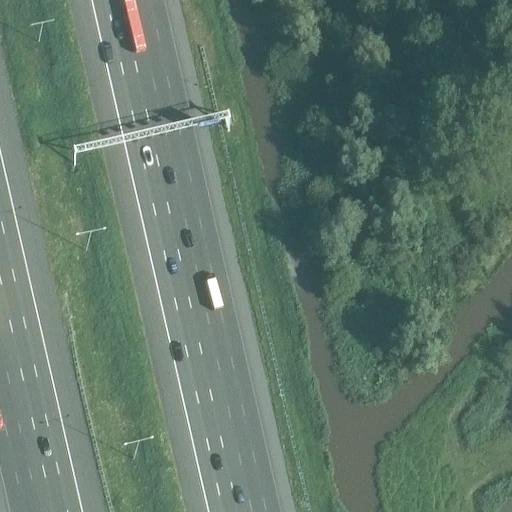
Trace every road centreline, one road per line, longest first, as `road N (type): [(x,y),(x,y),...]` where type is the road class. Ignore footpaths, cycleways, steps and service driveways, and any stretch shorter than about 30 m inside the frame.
road 1 (motorway): [(243,511),(126,0)]
road 2 (motorway): [(0,310),(46,511)]
